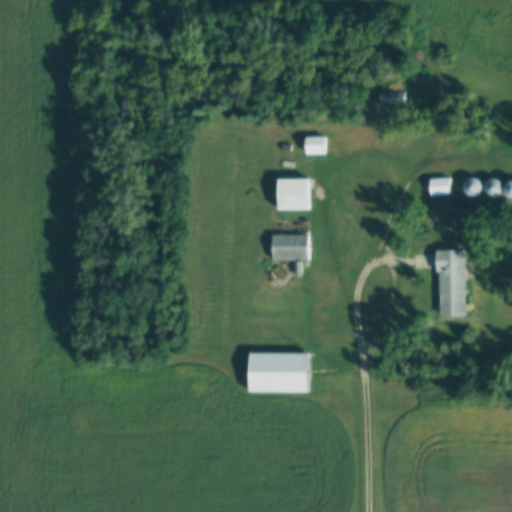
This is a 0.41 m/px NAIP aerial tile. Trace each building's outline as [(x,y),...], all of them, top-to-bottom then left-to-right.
[(378,103),(398,103),(398,92),(378,92),(378,103)] [(304,155),(324,155),(324,137),(304,137),(304,155)] [(275,178),(275,210),(309,210),(309,178),(275,178)] [(428,179),(428,195),(449,195),(449,178),(428,179)] [(511,195),(511,180),(503,180),(485,179),(484,194),(511,195)] [(305,235),(271,235),(271,259),(305,259),(305,235)] [(436,317),(463,317),(463,249),(436,249),(436,317)] [(247,392),(307,392),(307,353),(247,353),(247,392)]
